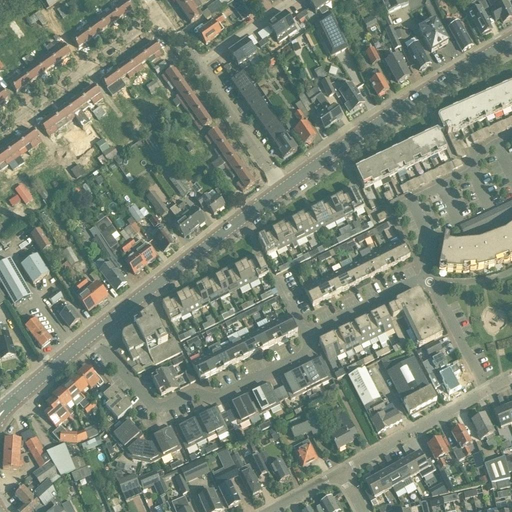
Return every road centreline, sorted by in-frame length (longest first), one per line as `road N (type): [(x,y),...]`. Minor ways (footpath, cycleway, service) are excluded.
road 1 (residential): [(306,335),(301,353),(210,399),(193,394),(153,413),(90,337)]
road 2 (tertiary): [(282,189),(423,90),(511,40)]
road 3 (tertiary): [(90,337),(282,189)]
road 4 (residential): [(426,278),(429,246),(408,202),(470,173),(482,151),(511,134)]
road 5 (residential): [(0,130),(160,14)]
road 6 (residential): [(339,472),(485,392)]
road 7 (residential): [(282,189),(196,67)]
road 8 (residential): [(426,278),(306,335)]
road 9 (residential): [(485,392),(426,278)]
